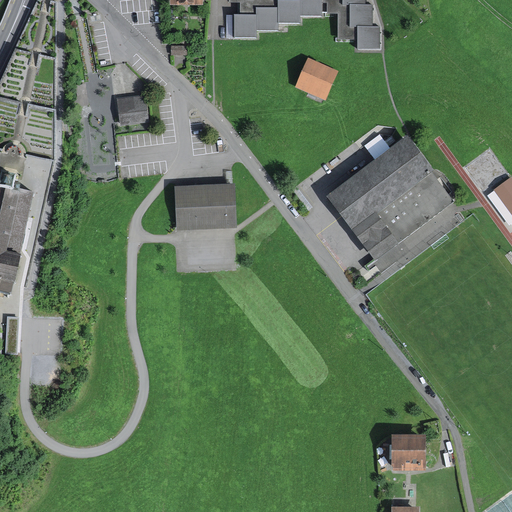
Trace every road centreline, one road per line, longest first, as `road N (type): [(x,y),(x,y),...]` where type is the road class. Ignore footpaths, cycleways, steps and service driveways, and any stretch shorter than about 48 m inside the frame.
road 1 (unclassified): [(97,0),(216,117),(445,415),(459,437),(473,511)]
road 2 (track): [(26,317),(23,399),(36,439),(72,458),(112,449),(126,436),(143,395),(130,317),(135,232),(185,151),(177,78)]
